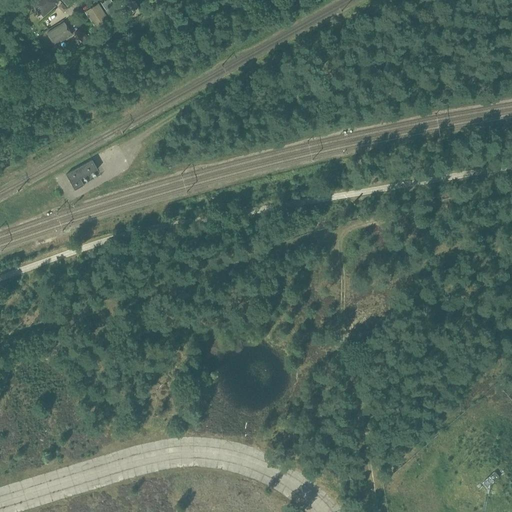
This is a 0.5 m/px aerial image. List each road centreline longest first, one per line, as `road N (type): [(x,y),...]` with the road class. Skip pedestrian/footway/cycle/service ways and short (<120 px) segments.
road 1 (track): [(60,177),(70,196),(105,176),(114,152),(374,0)]
road 2 (track): [(333,234),(346,370),(374,511)]
road 3 (track): [(511,73),(358,97),(331,78),(310,42)]
road 4 (track): [(178,0),(68,60),(93,113)]
road 5 (track): [(424,209),(258,249)]
